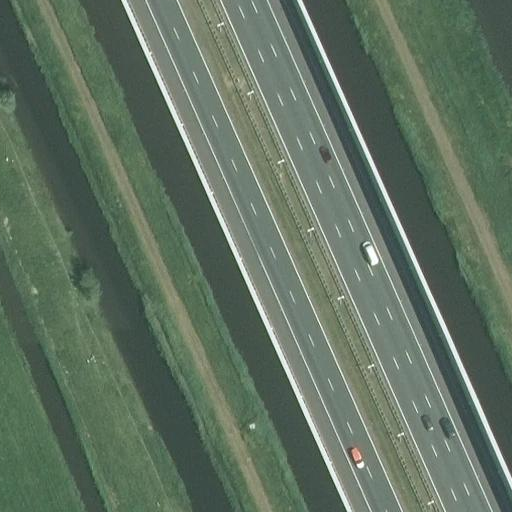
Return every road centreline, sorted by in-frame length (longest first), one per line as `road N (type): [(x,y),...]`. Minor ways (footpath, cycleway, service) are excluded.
road 1 (motorway): [(473,511),(245,0)]
road 2 (motorway): [(160,0),(387,511)]
road 3 (track): [(40,0),(265,511)]
road 4 (track): [(511,296),(381,0)]
